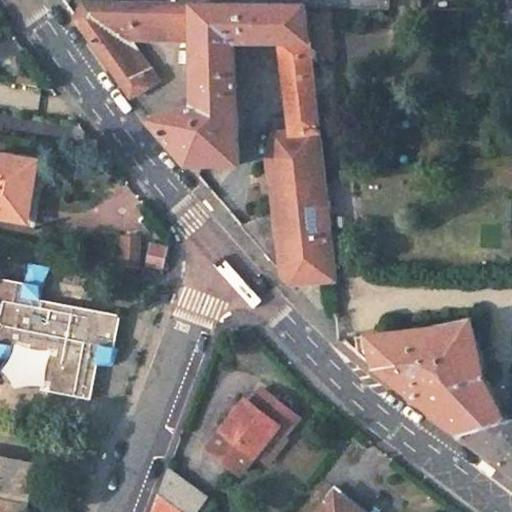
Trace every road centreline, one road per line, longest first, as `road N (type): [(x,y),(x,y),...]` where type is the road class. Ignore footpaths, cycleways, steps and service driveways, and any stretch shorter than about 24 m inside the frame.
road 1 (unclassified): [(223,251),(375,412),(504,511)]
road 2 (unclassified): [(21,0),(136,153),(223,251)]
road 3 (unclassified): [(223,251),(120,511)]
